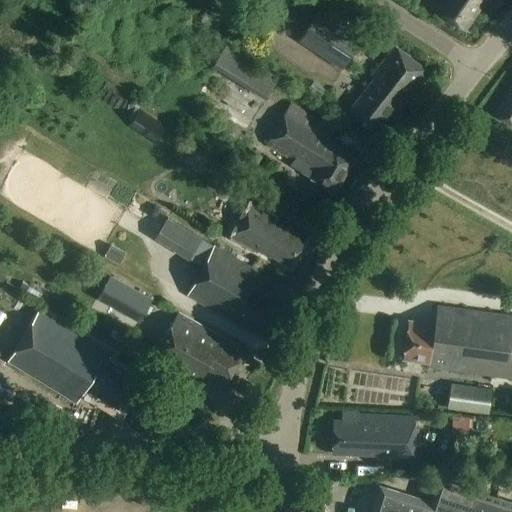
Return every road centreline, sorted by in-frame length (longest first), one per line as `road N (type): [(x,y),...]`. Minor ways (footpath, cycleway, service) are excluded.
road 1 (tertiary): [(288,436),(321,291),(348,229),(477,67)]
road 2 (tertiary): [(0,462),(241,431),(288,436)]
road 3 (unclassified): [(477,67),(371,0)]
